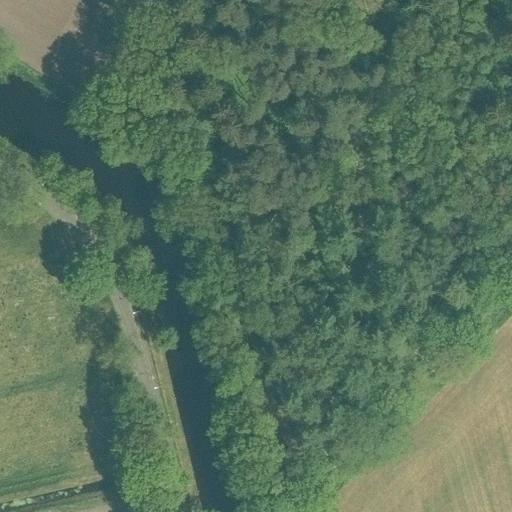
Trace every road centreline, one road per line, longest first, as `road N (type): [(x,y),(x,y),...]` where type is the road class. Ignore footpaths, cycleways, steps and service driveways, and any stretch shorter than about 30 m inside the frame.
road 1 (tertiary): [(176,511),(133,334),(102,255),(73,220),(0,169)]
road 2 (track): [(118,465),(0,491)]
